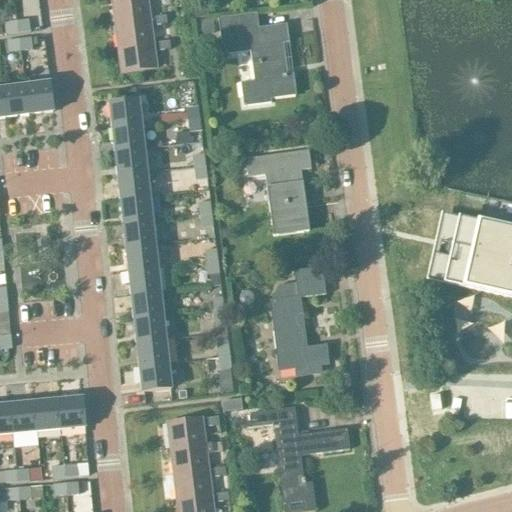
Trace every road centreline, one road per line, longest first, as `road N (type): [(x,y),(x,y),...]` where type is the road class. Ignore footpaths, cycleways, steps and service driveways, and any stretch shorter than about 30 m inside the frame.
road 1 (residential): [(397,511),(329,0)]
road 2 (residential): [(113,511),(57,0)]
